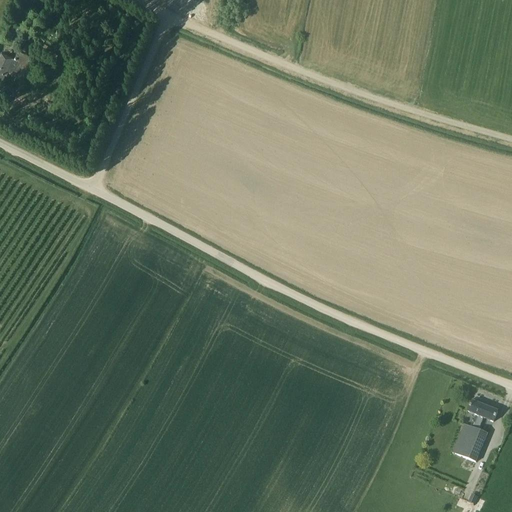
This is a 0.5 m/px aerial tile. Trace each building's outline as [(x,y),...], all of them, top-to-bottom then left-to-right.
[(69,32),(85,38),(90,25),(74,18),(69,32)] [(0,43),(2,44),(5,39),(8,40),(10,34),(0,29),(0,30),(0,43)] [(58,31),(55,37),(62,40),(64,34),(58,30),(58,31)] [(27,36),(20,52),(25,54),(31,38),(27,36)] [(108,42),(102,56),(107,58),(113,44),(108,42)] [(58,58),(43,51),(41,56),(56,63),(58,58)] [(0,58),(0,85),(3,86),(9,75),(20,80),(29,59),(19,54),(16,60),(2,54),(0,58)] [(498,412),(488,409),(473,403),(469,413),(477,416),(472,428),(464,425),(453,453),(476,463),(488,435),(479,431),(483,419),(484,419),(484,418),(494,422),(498,412)]
